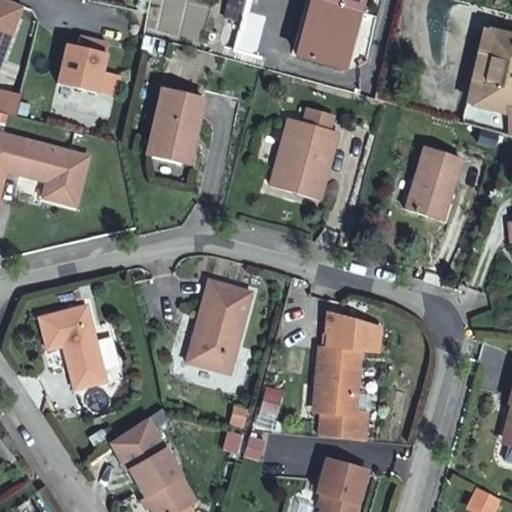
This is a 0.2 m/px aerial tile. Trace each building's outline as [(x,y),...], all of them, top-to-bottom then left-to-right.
[(2,0),(0,0),(0,61),(21,7),(2,0)] [(240,20),(244,0),(224,0),(221,15),(240,20)] [(309,0),(309,3),(351,17),(357,18),(362,0),(309,0)] [(351,17),(309,3),(293,58),(340,73),(357,18),(351,17)] [(511,141),(511,42),(487,37),(467,129),(511,141)] [(106,46),(77,39),(75,49),(64,46),(55,85),(94,95),(106,46)] [(193,139),(202,100),(162,91),(145,159),(183,167),(189,139),(193,139)] [(19,97),(0,92),(0,112),(14,116),(19,97)] [(305,109),(301,123),(330,131),(334,116),(305,109)] [(288,119),(269,188),(319,202),(338,133),(330,131),(301,123),(288,119)] [(89,158),(0,134),(0,184),(4,170),(48,181),(44,197),(76,206),(89,158)] [(441,224),(460,161),(423,150),(404,212),(441,224)] [(208,301),(196,343),(189,341),(184,361),(186,362),(229,374),(250,294),(217,284),(206,281),(201,299),(203,299),(207,300),(208,301)] [(379,338),(382,312),(330,297),(328,319),(330,319),(328,332),(363,336),(363,337),(379,338)] [(60,347),(71,390),(102,381),(83,307),(52,315),(35,320),(43,351),(45,350),(60,347)] [(320,331),(314,387),(320,388),(317,418),(321,418),(354,422),(363,336),(320,331)] [(277,414),(283,389),(263,384),(257,409),(277,414)] [(227,425),(244,428),(247,408),(231,405),(227,425)] [(498,444),(504,445),(511,417),(511,406),(509,406),(498,444)] [(364,444),(368,414),(355,413),(354,422),(321,418),(318,440),(364,444)] [(176,511),(191,503),(144,422),(106,447),(121,473),(124,472),(146,511),(176,511)] [(237,454),(243,434),(225,429),(220,449),(237,454)] [(256,463),(261,445),(247,441),(242,459),(256,463)] [(321,463),(312,495),(322,497),(317,511),(353,511),(364,475),(331,466),(321,463)]
